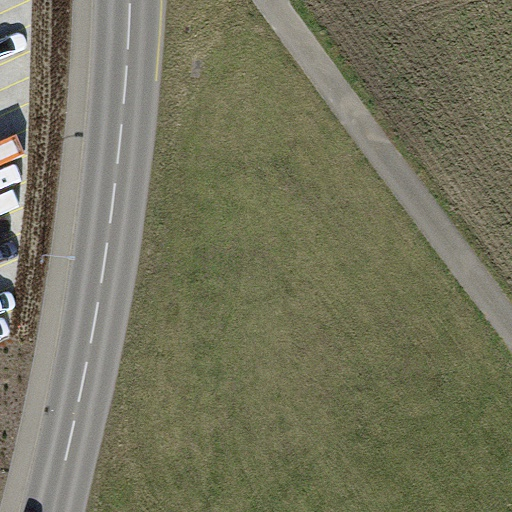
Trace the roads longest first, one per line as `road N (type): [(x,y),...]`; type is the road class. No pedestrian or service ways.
road 1 (tertiary): [(54,511),(112,232),(125,116)]
road 2 (track): [(511,322),(273,0)]
